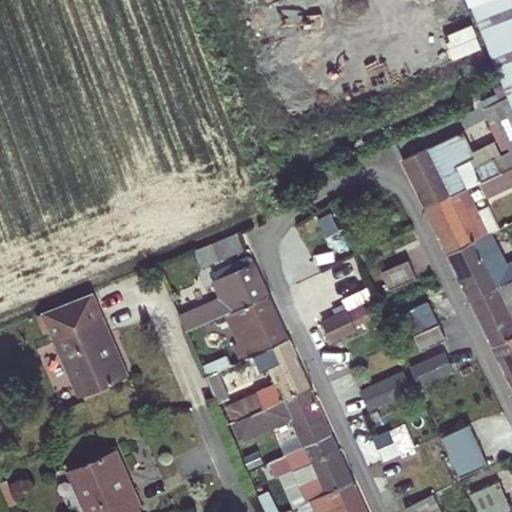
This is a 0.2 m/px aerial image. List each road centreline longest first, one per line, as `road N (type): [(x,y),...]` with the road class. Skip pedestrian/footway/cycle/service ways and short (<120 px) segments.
road 1 (residential): [(391,164),(284,217),(271,258),(379,511)]
road 2 (residential): [(391,164),(511,410)]
road 3 (residential): [(162,315),(247,511)]
